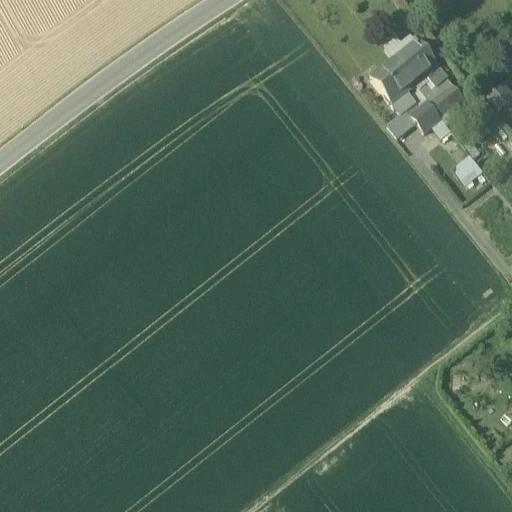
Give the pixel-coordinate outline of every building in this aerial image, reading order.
[(437,72),(416,45),(393,64),(414,91),(426,81),(437,72)] [(414,91),(393,64),(370,82),(400,119),(405,115),(414,108),(406,97),(414,91)] [(437,72),(426,81),(435,92),(446,83),(437,72)] [(453,91),(449,86),(443,91),(447,96),(453,91)] [(511,98),(503,88),(483,104),(495,118),(511,104),(511,98)] [(427,106),(414,91),(406,97),(414,108),(418,113),(427,106)] [(447,96),(429,109),(439,121),(453,110),(462,103),(453,91),(447,96)] [(427,106),(418,113),(414,108),(405,115),(424,137),(441,123),(439,121),(429,109),(427,106)] [(493,122),(481,107),(467,119),(478,133),(493,122)] [(453,110),(439,121),(441,123),(446,130),(460,119),(453,110)] [(467,189),(485,175),(471,158),(453,172),(467,189)]
